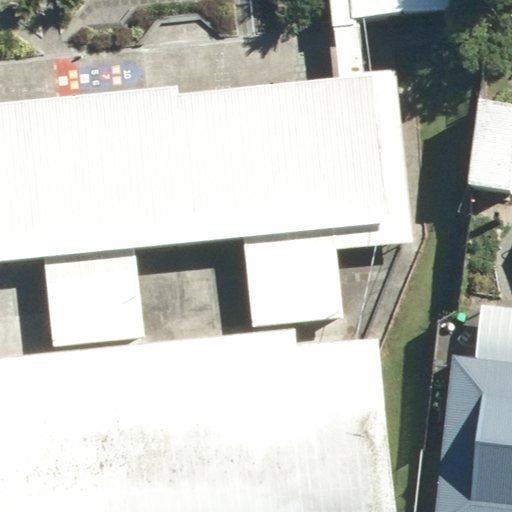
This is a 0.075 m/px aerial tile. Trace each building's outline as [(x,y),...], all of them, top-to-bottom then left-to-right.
[(450,0),(338,0),(341,20),(451,10),(450,0)] [(419,245),(402,73),(0,113),(0,266),(56,261),(64,342),(152,333),(144,252),(255,241),(264,326),(353,317),(347,252),(419,245)] [(511,93),(482,92),(477,196),(511,197),(511,93)] [(511,511),(511,307),(473,303),(450,511),(511,511)] [(0,511),(403,511),(390,334),(0,364),(0,511)]
